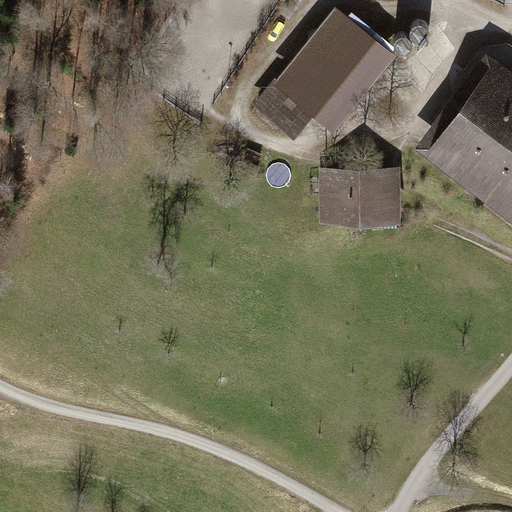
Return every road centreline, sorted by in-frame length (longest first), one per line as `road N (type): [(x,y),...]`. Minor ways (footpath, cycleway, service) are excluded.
road 1 (track): [(332,511),(184,437),(85,417),(0,388)]
road 2 (residential): [(400,511),(511,374)]
